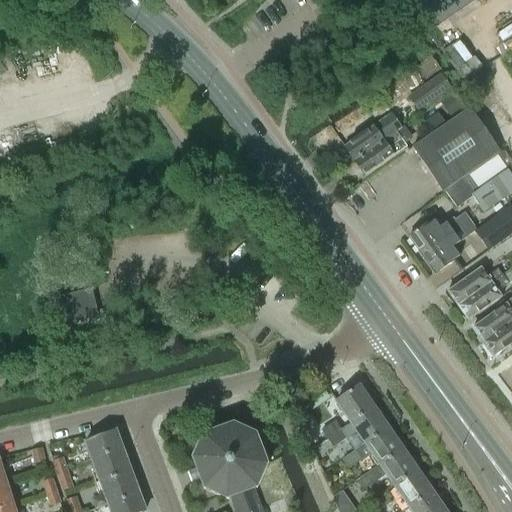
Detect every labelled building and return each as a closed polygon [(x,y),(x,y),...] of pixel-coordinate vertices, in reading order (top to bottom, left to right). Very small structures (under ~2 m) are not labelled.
[(415,0),(408,5),(426,32),(476,0),(415,0)] [(483,99),(497,90),(483,71),(470,80),(483,99)] [(441,76),(410,97),(420,112),(451,91),(441,76)] [(454,118),(466,109),(455,93),(442,101),(454,118)] [(493,130),(508,122),(497,102),(482,111),(493,130)] [(444,192),(499,154),(468,110),(413,148),(444,192)] [(440,112),(427,117),(431,129),(445,123),(440,112)] [(344,147),(354,162),(401,128),(391,114),(344,147)] [(403,127),(401,128),(354,162),(365,176),(407,147),(404,143),(411,138),(403,127)] [(503,198),(510,208),(511,207),(511,209),(511,164),(503,153),(446,192),(458,208),(476,195),(487,210),(503,198)] [(510,208),(476,232),(489,251),(511,235),(511,209),(511,207),(510,208)] [(464,213),(454,220),(461,229),(466,237),(476,230),(464,213)] [(409,238),(422,257),(461,229),(454,220),(454,219),(440,229),(434,221),(409,238)] [(461,229),(422,257),(435,275),(460,258),(453,248),(467,238),(466,237),(461,229)] [(447,292),(457,307),(501,276),(497,270),(487,277),(480,268),(447,292)] [(501,276),(457,307),(468,322),(501,298),(497,292),(508,285),(501,276)] [(53,300),(59,326),(97,317),(91,291),(53,300)] [(511,300),(472,328),(483,343),(511,321),(511,300)] [(511,321),(483,343),(493,357),(511,345),(511,346),(511,321)] [(351,424),(373,408),(359,386),(336,402),(351,424)] [(356,431),(365,445),(388,429),(373,408),(351,424),(341,430),(328,439),(333,447),(356,431)] [(322,431),(328,439),(341,430),(335,422),(322,431)] [(231,498),(253,490),(257,488),(268,465),(256,435),(233,424),(203,436),(192,459),(196,470),(187,473),(191,483),(200,479),(204,490),(227,499),(231,498)] [(365,445),(355,452),(361,460),(362,461),(372,454),(380,466),(402,450),(405,448),(406,444),(401,438),(398,437),(395,439),(388,429),(365,445)] [(85,443),(91,460),(121,449),(115,432),(85,443)] [(34,464),(44,462),(41,449),(31,452),(34,464)] [(91,460),(100,483),(130,472),(121,449),(91,460)] [(386,474),(394,487),(417,471),(420,469),(420,465),(416,459),(412,458),(409,460),(402,450),(380,466),(357,482),(363,490),(386,474)] [(355,452),(342,460),(348,469),(361,460),(355,452)] [(57,477),(67,473),(62,459),(52,462),(57,477)] [(424,481),(417,471),(394,487),(409,508),(431,492),(434,490),(435,486),(430,480),(427,479),(424,481)] [(138,494),(130,472),(100,483),(108,506),(138,494)] [(72,488),(67,473),(57,477),(63,491),(72,488)] [(42,483),(46,495),(55,491),(51,480),(42,483)] [(0,509),(13,505),(5,483),(0,484),(0,509)] [(261,511),(253,490),(231,498),(236,511),(261,511)] [(55,491),(46,495),(50,506),(60,503),(55,491)] [(409,508),(411,511),(445,511),(431,492),(409,508)] [(144,511),(138,494),(108,506),(110,511),(144,511)] [(384,494),(371,503),(377,511),(390,502),(384,494)] [(69,511),(79,511),(75,498),(66,501),(69,511)]
